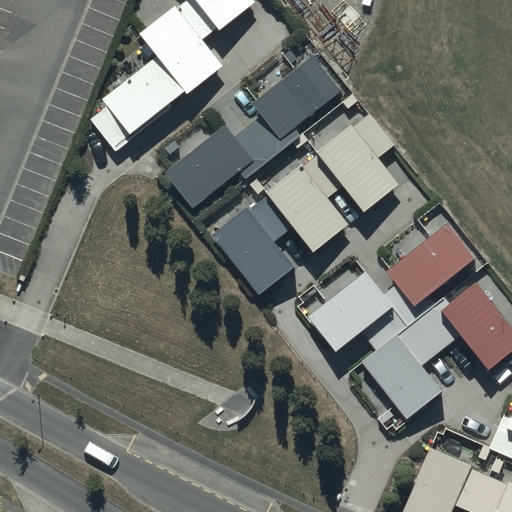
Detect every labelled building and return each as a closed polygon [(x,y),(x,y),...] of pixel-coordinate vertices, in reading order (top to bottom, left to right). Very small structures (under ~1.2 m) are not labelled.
[(187,0),(189,3),(140,45),(156,66),(103,107),(105,109),(88,122),(115,158),(185,102),(186,104),(225,74),(203,46),(215,36),(219,40),(257,11),(248,0),(187,0)] [(340,99),(313,67),(252,115),(259,123),(232,145),(225,136),(165,185),(192,217),(238,179),(246,187),(301,142),(296,135),(340,99)] [(396,151),(369,118),(212,242),(261,304),(297,275),(275,248),(291,235),(313,263),(351,233),(327,204),(340,194),(364,223),(401,194),(379,165),(396,151)] [(476,269),(447,232),(385,279),(395,292),(381,302),(364,280),(306,325),(336,364),(366,341),(379,358),(363,371),(408,427),(444,400),(422,372),(460,343),(488,381),(511,359),(511,335),(477,291),(450,312),(439,297),(476,269)] [(511,411),(510,410),(493,448),(511,456),(511,411)] [(511,511),(511,488),(431,454),(406,511),(449,511),(453,503),(475,511),(511,511)]
